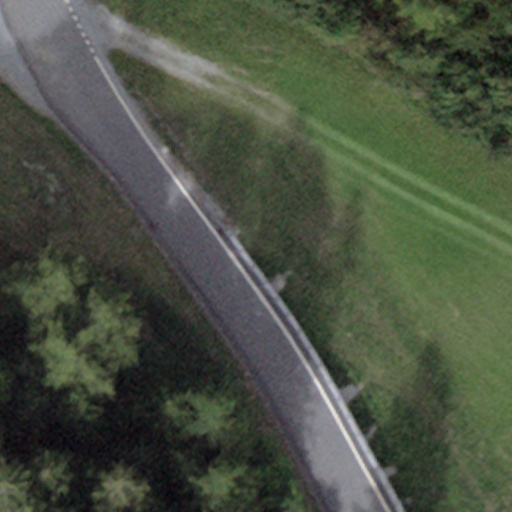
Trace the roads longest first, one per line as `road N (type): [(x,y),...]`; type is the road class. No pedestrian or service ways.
road 1 (tertiary): [(26,0),(79,98),(234,319),(347,511)]
road 2 (track): [(114,0),(213,36),(511,241)]
